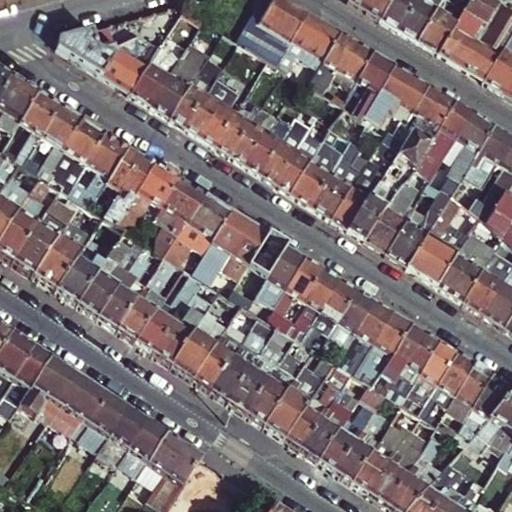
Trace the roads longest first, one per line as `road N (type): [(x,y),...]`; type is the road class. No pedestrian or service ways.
road 1 (residential): [(511,362),(0,38)]
road 2 (residential): [(0,298),(327,511)]
road 3 (residential): [(311,0),(511,122)]
